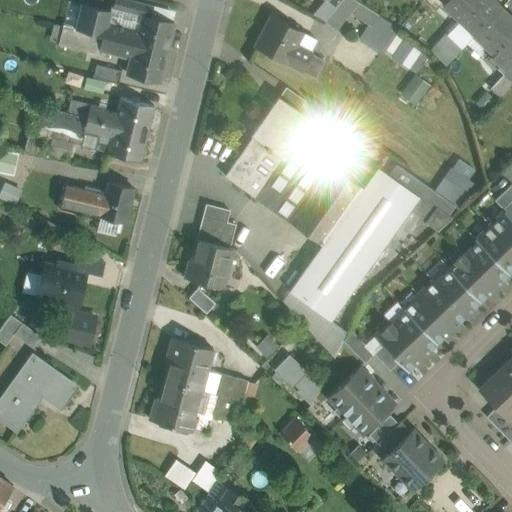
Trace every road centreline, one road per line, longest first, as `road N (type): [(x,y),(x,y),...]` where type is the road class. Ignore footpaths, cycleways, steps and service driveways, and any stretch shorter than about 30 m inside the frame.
road 1 (residential): [(96,478),(213,2)]
road 2 (residential): [(511,316),(431,393),(511,478)]
